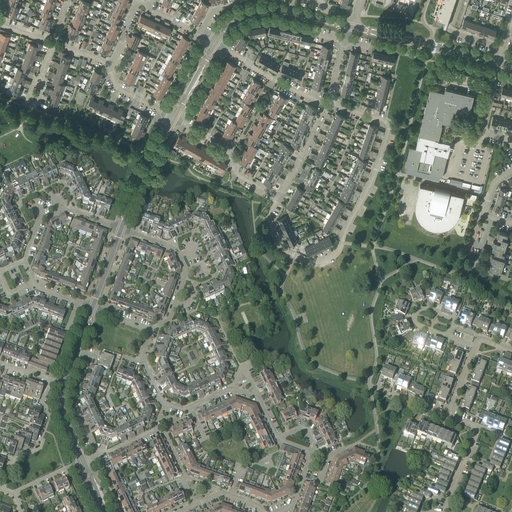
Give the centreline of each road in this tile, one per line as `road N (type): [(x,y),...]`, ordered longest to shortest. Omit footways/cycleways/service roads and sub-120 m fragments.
road 1 (residential): [(278,198),(268,218),(282,249),(313,264),(334,256),(368,189),(387,123)]
road 2 (tertiary): [(498,62),(352,27)]
road 3 (residential): [(278,198),(237,175),(226,147),(171,117)]
road 4 (residential): [(328,103),(213,42)]
road 5 (tertiary): [(171,117),(120,228)]
road 6 (residential): [(447,415),(476,432),(443,511)]
